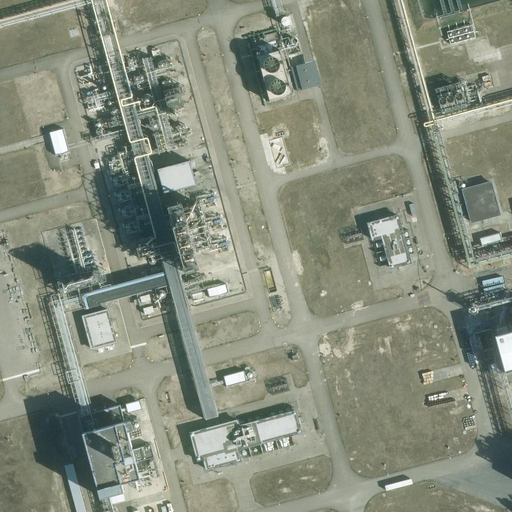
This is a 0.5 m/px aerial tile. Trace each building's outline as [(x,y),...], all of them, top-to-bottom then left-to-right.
[(269,101),(292,94),(279,49),(257,55),(269,101)] [(297,91),(312,87),(320,85),(314,61),(291,67),(297,91)] [(55,154),(69,151),(63,129),(50,132),(55,154)] [(157,138),(150,139),(152,150),(159,149),(157,138)] [(164,193),(195,184),(189,160),(157,169),(164,193)] [(470,223),(500,215),(491,181),(461,189),(470,223)] [(411,263),(398,214),(366,223),(371,241),(381,238),(389,269),(411,263)] [(481,246),(501,241),(499,233),(479,239),(481,246)] [(209,297),(228,292),(225,283),(207,288),(209,297)] [(202,292),(192,294),(194,302),(203,299),(202,292)] [(285,292),(278,293),(279,303),(286,302),(285,292)] [(149,302),(152,311),(161,308),(158,299),(149,302)] [(90,349),(117,342),(108,308),(81,316),(90,349)] [(406,313),(408,325),(401,326),(403,337),(423,334),(420,311),(406,313)] [(506,372),(511,370),(511,330),(494,335),(504,372),(506,372)] [(226,386),(247,381),(244,371),(224,376),(226,386)] [(136,408),(149,405),(147,396),(134,400),(136,408)] [(120,404),(77,416),(98,496),(124,490),(122,483),(139,478),(120,404)] [(302,433),(296,409),(239,424),(238,418),(216,424),(189,431),(196,461),(203,460),(205,471),(241,461),(238,449),(302,433)] [(139,431),(146,429),(143,420),(131,424),(133,430),(132,430),(138,449),(144,447),(139,431)] [(386,459),(380,460),(374,461),(376,472),(389,470),(386,459)] [(405,494),(384,496),(385,508),(375,508),(375,511),(397,511),(397,505),(403,505),(403,500),(405,499),(405,494)]
